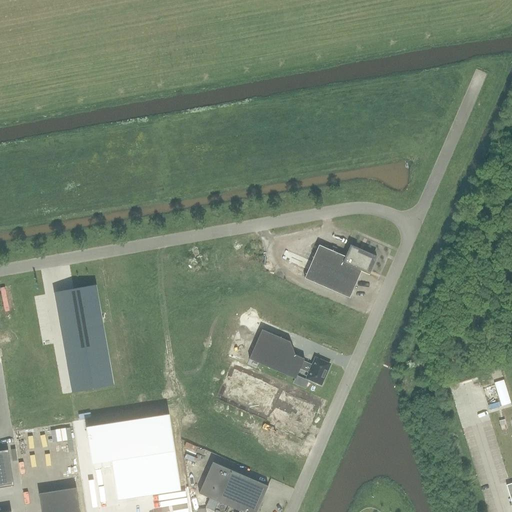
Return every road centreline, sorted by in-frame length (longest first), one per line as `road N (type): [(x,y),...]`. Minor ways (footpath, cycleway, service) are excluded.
road 1 (unclassified): [(410,230),(370,210),(0,271)]
road 2 (unclassified): [(289,511),(410,230)]
road 3 (unclassified): [(410,230),(479,74)]
